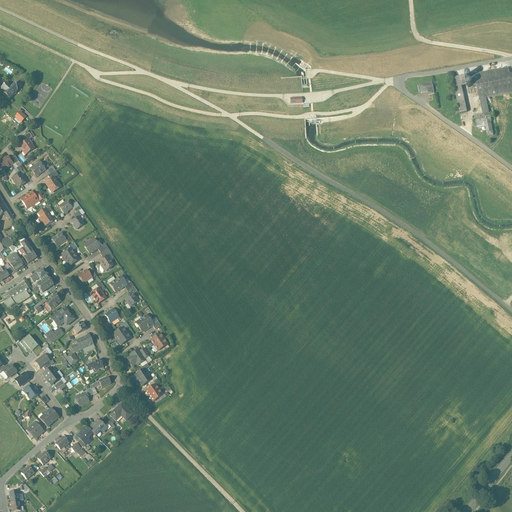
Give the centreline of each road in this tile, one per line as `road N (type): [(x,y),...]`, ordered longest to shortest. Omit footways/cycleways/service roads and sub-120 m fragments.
road 1 (track): [(511,167),(397,87),(399,80),(511,59)]
road 2 (track): [(410,0),(422,40),(511,57)]
road 3 (unclassified): [(153,421),(241,511)]
